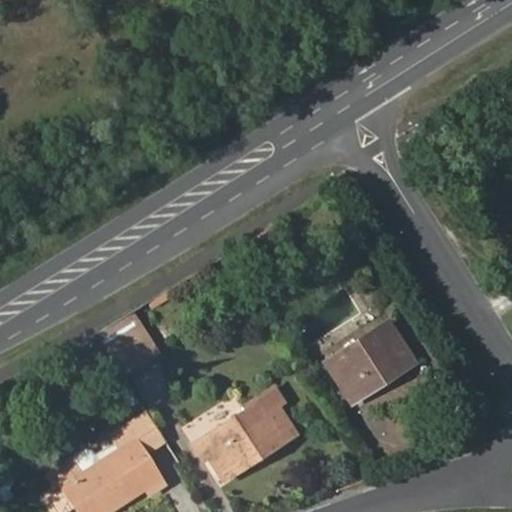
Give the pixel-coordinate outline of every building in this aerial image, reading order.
[(411,364),(385,325),(325,367),(334,380),(350,369),(363,386),(392,367),(396,374),(411,364)] [(160,356),(140,326),(103,350),(124,380),(160,356)] [(334,380),(352,405),(396,374),(392,367),(363,386),(350,369),(334,380)] [(244,411),(247,415),(201,446),(213,463),(224,480),(250,462),(250,458),(264,449),(270,457),(298,438),(279,410),(286,406),(275,390),(244,411)] [(116,439),(126,454),(102,470),(65,494),(77,511),(80,511),(83,510),(84,511),(106,511),(121,503),(124,509),(150,492),(138,474),(151,466),(147,459),(167,445),(149,417),(116,439)] [(208,466),(213,463),(201,446),(197,449),(208,466)] [(224,480),(227,486),(270,457),(264,449),(250,458),(250,462),(224,480)] [(55,480),(65,494),(102,470),(92,455),(55,480)] [(150,492),(162,484),(151,466),(138,474),(150,492)] [(80,511),(119,511),(124,509),(121,503),(106,511),(84,511),(83,510),(80,511)]
